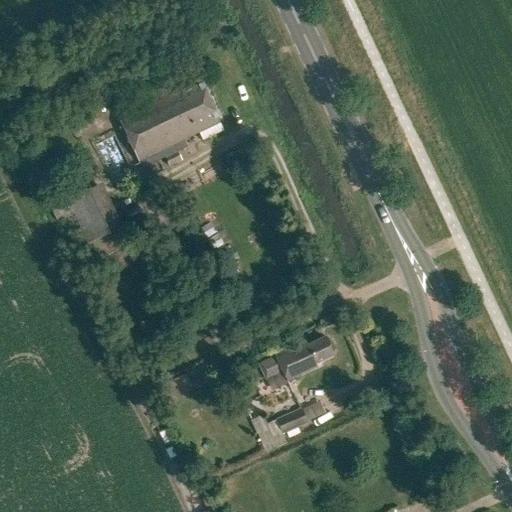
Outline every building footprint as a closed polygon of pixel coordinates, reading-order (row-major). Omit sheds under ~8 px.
[(142,91),(176,164),(182,161),(178,153),(187,148),(182,139),(198,132),(203,142),(223,132),(221,127),(202,87),(186,94),(182,86),(181,87),(175,75),(142,91)] [(139,162),(142,169),(164,159),(168,167),(176,164),(142,91),(112,106),(139,163),(139,162)] [(101,180),(48,206),(70,252),(122,225),(101,180)] [(275,357),(259,364),(266,381),(283,373),(286,382),(316,368),(315,365),(332,357),(332,355),(334,349),(331,342),(325,341),(324,339),(307,347),(305,344),(275,357)] [(265,426),(272,441),(308,424),(300,409),(265,426)]
